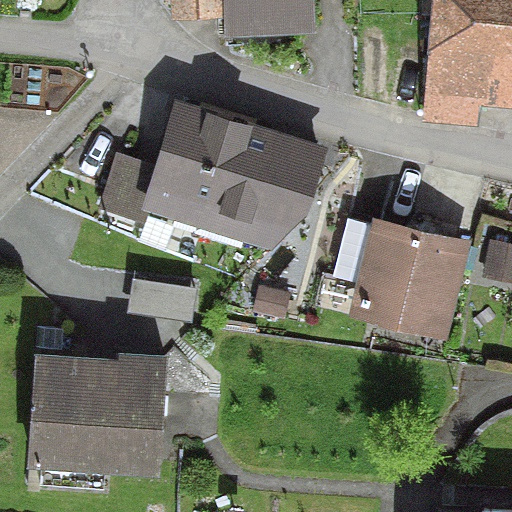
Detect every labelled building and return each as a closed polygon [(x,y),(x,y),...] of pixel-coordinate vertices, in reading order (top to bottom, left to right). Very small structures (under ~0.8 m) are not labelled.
[(213,0),(172,0),(173,13),(214,11),(213,0)] [(309,28),(309,0),(221,0),(223,46),(289,43),(288,29),(309,28)] [(511,0),(432,0),(425,79),(511,90),(511,0)] [(294,218),(314,152),(176,109),(146,206),(175,215),(172,226),(233,246),(237,234),(239,235),(240,230),(271,242),(294,218)] [(437,326),(457,245),(375,225),(375,227),(345,220),(331,278),(360,285),(355,306),(437,326)] [(482,275),(511,281),(511,251),(489,246),(482,275)] [(29,456),(152,465),(159,363),(118,360),(117,368),(35,362),(29,456)]
